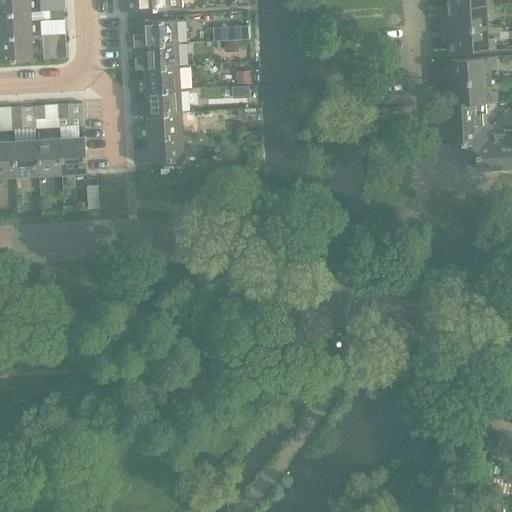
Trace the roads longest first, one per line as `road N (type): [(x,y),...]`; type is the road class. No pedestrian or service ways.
road 1 (unclassified): [(0,241),(189,241),(308,293),(511,337)]
road 2 (residential): [(511,193),(425,174),(417,0)]
